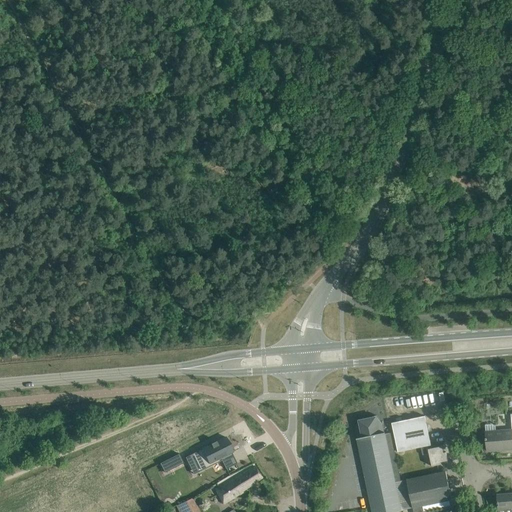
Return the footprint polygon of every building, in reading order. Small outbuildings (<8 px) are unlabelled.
[(511,413),(511,414),(511,430),(485,432),(486,438),(485,438),(485,440),(486,440),(487,451),(511,449),(511,413)] [(384,432),(382,424),(376,417),(377,417),(376,415),(358,420),(358,421),(359,421),(356,430),(358,439),(357,438),(357,439),(372,511),(393,511),(401,510),(395,482),(401,480),(391,433),(385,433),(385,432),(384,432)] [(429,454),(432,467),(441,465),(441,462),(448,461),(446,452),(444,452),(442,446),(429,449),(428,446),(431,445),(425,416),(392,423),(398,452),(421,447),(423,455),(429,454)] [(438,432),(438,442),(451,442),(450,431),(438,432)] [(200,450),(185,457),(185,458),(193,454),(202,470),(220,461),(219,459),(232,452),(233,451),(226,437),(217,442),(216,441),(215,441),(212,443),(211,443),(211,444),(200,450)] [(179,454),(160,463),(164,472),(184,463),(179,454)] [(255,466),(251,468),(224,484),(227,489),(218,494),(224,503),(243,492),(242,491),(262,477),(255,466)] [(406,479),(411,499),(413,508),(423,506),(452,500),(446,471),(406,479)] [(177,502),(199,490),(191,477),(169,488),(177,502)] [(511,511),(511,493),(496,495),(497,511),(511,511)] [(192,511),(188,500),(177,505),(179,511),(192,511)]
